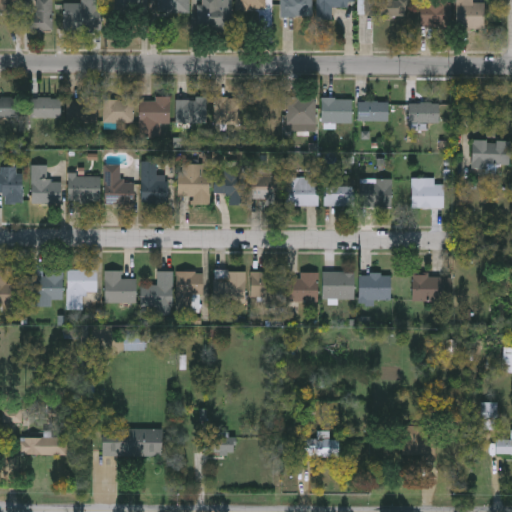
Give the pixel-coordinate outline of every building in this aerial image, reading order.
[(0,0),(20,0),(20,12),(0,12),(0,0)] [(52,0),(52,29),(25,29),(25,7),(33,7),(33,0),(52,0)] [(101,0),(101,30),(62,30),(62,3),(81,4),(81,0),(101,0)] [(108,0),(141,0),(141,14),(108,14),(108,0)] [(189,0),(189,13),(157,13),(157,0),(189,0)] [(231,0),(231,31),(198,31),(198,0),(231,0)] [(266,0),(266,9),(236,9),(236,0),(266,0)] [(312,0),(312,16),(281,16),(281,0),(312,0)] [(318,18),(318,0),(349,0),(349,7),(332,7),(332,18),(318,18)] [(408,0),(408,17),(363,17),(363,0),(408,0)] [(420,0),(449,0),(449,25),(420,25),(420,0)] [(484,29),(456,29),(456,0),(473,0),(473,2),(484,2),(484,29)] [(170,96),(169,124),(158,124),(158,137),(139,136),(139,100),(154,101),(154,96),(170,96)] [(244,125),(214,125),(214,96),(244,96),(244,125)] [(0,97),(20,97),(20,116),(0,116),(0,97)] [(60,117),(29,117),(29,98),(60,98),(60,117)] [(66,98),(97,98),(97,122),(66,122),(66,98)] [(102,122),(102,98),(134,98),(134,122),(102,122)] [(207,98),(207,123),(175,123),(175,98),(207,98)] [(316,98),(316,130),(286,130),(286,98),(316,98)] [(351,98),(351,122),(321,122),(321,98),(351,98)] [(388,100),(388,120),(358,120),(358,100),(388,100)] [(439,122),(406,122),(406,102),(439,102),(439,122)] [(510,140),(510,166),(471,165),(471,139),(510,140)] [(167,176),(167,202),(141,202),(141,160),(157,160),(157,176),(167,176)] [(178,195),(178,163),(209,164),(209,204),(192,204),(192,195),(178,195)] [(104,203),(104,164),(120,164),(120,181),(133,181),(133,203),(104,203)] [(31,202),(31,165),(48,165),(48,181),(61,181),(61,202),(31,202)] [(3,203),(3,192),(0,192),(0,167),(16,167),(16,173),(21,173),(21,203),(3,203)] [(227,203),(227,193),(213,192),(214,174),(223,174),(223,167),(245,168),(244,203),(227,203)] [(68,201),(68,175),(99,175),(99,201),(68,201)] [(249,175),(281,175),(281,200),(249,200),(249,175)] [(317,205),(286,205),(286,177),(317,177),(317,205)] [(434,177),(434,184),(444,184),(444,208),(411,208),(411,177),(434,177)] [(392,207),(361,207),(361,179),(392,179),(392,207)] [(324,206),(324,186),(353,186),(353,206),(324,206)] [(0,269),(6,269),(6,281),(22,281),(22,306),(0,305),(0,269)] [(61,269),(61,299),(30,299),(30,269),(61,269)] [(96,269),(96,291),(83,291),(83,309),(66,309),(66,269),(96,269)] [(104,302),(104,270),(121,270),(121,279),(135,279),(135,302),(104,302)] [(156,285),(156,271),(171,271),(171,306),(140,306),(140,285),(156,285)] [(176,271),(201,271),(201,314),(176,314),(176,271)] [(215,271),(245,271),(245,300),(215,300),(215,271)] [(354,299),(322,299),(322,271),(354,271),(354,299)] [(279,306),(266,306),(266,297),(250,297),(250,272),(279,272),(279,306)] [(286,301),(286,278),(300,278),(300,272),(318,272),(318,301),(286,301)] [(358,301),(358,273),(392,273),(392,301),(358,301)] [(411,300),(411,275),(445,275),(445,300),(411,300)] [(124,350),(124,332),(143,332),(143,350),(124,350)] [(481,429),(481,402),(497,402),(497,429),(481,429)] [(419,460),(419,454),(402,454),(402,426),(435,425),(435,460),(419,460)] [(161,429),(161,456),(100,456),(100,429),(161,429)] [(511,439),(511,430),(511,454),(495,454),(495,439),(511,439)] [(234,435),(234,452),(197,452),(197,436),(217,436),(217,435),(234,435)] [(338,456),(303,456),(303,437),(338,437),(338,456)] [(65,455),(17,455),(17,438),(65,438),(65,455)]
